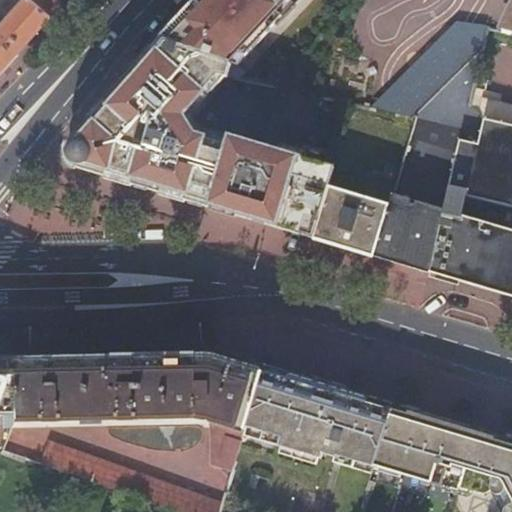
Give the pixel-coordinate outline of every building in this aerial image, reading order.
[(0,0),(0,72),(62,5),(56,0),(22,0),(0,25),(0,0)] [(302,0),(198,0),(187,13),(163,39),(236,65),(243,67),(302,0)] [(511,9),(501,33),(511,36),(511,9)] [(452,18),(415,58),(432,74),(430,76),(441,86),(480,43),(452,18)] [(77,167),(79,167),(88,169),(248,219),(313,239),(329,188),(336,168),(309,160),(281,151),(268,147),(268,149),(266,155),(246,149),(228,144),(210,139),(202,136),(198,135),(187,116),(208,93),(212,88),(223,76),(230,78),(232,79),(236,65),(163,39),(71,141),(70,142),(69,143),(69,144),(68,146),(67,147),(67,149),(67,150),(67,152),(67,153),(67,155),(67,156),(68,157),(68,159),(69,160),(70,162),(71,162),(72,164),(73,165),(74,166),(76,166),(77,167)] [(230,78),(223,76),(212,88),(217,93),(230,78)] [(213,97),(208,93),(187,116),(198,135),(202,136),(204,131),(195,116),(213,97)] [(425,118),(452,118),(451,106),(425,107),(425,118)] [(511,209),(511,127),(484,120),(477,146),(459,141),(448,188),(465,192),(464,198),(511,209)] [(212,132),(210,139),(228,144),(230,138),(212,132)] [(268,149),(248,142),(246,149),(266,155),(268,149)] [(401,144),(405,176),(424,174),(420,142),(401,144)] [(310,155),(283,146),(281,151),(309,160),(310,155)] [(389,208),(329,188),(313,239),(360,253),(374,258),(389,208)] [(418,271),(431,275),(446,213),(416,204),(414,212),(408,211),(411,202),(393,197),(389,208),(374,258),(418,271)] [(511,232),(446,213),(431,275),(454,282),(500,296),(511,299),(511,232)] [(264,372),(266,366),(269,356),(235,357),(233,363),(264,372)] [(203,418),(247,430),(264,372),(233,363),(223,360),(213,357),(154,359),(17,361),(18,410),(18,420),(133,419),(199,418),(203,418)] [(3,451),(18,410),(17,361),(0,361),(0,511),(50,511),(65,473),(39,464),(3,451)] [(343,458),(374,468),(374,466),(394,405),(330,386),(266,366),(264,372),(247,430),(281,441),(279,447),(307,455),(320,459),(322,460),(324,455),(337,458),(338,457),(343,458)] [(511,511),(511,440),(506,438),(504,446),(499,445),(494,443),(476,438),(479,431),(479,430),(458,424),(432,416),(406,409),(394,405),(374,466),(395,473),(402,475),(405,476),(420,480),(423,481),(429,483),(433,484),(448,488),(450,489),(456,491),(459,492),(460,489),(485,496),(492,492),(493,493),(494,494),(495,495),(496,495),(495,498),(502,510),(504,511),(511,511)] [(245,437),(279,447),(281,441),(247,430),(245,437)] [(496,437),(479,431),(476,438),(494,443),(496,437)] [(242,447),(244,442),(227,437),(220,459),(220,461),(236,466),(237,464),(242,447)] [(219,511),(223,502),(48,439),(39,464),(65,473),(173,511),(219,511)] [(307,455),(305,461),(318,465),(320,459),(307,455)] [(341,465),(372,474),(374,468),(343,458),(341,465)]
